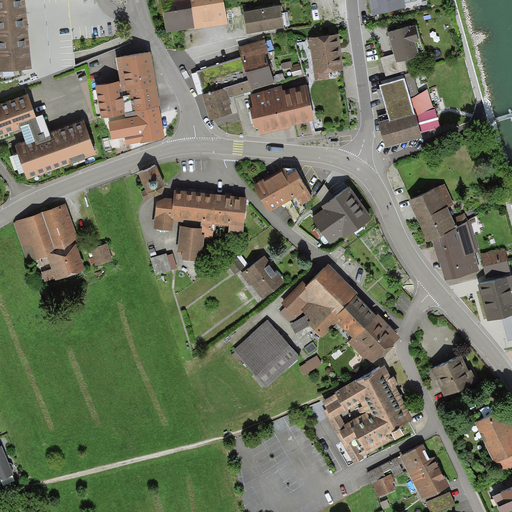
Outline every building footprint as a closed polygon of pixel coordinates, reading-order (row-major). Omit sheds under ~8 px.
[(0,0),(0,73),(31,70),(24,0),(0,0)] [(189,0),(160,0),(167,33),(194,28),(189,0)] [(189,0),(194,28),(194,30),(228,25),(223,0),(189,0)] [(368,0),(373,16),(406,9),(405,5),(417,2),(416,0),(368,0)] [(280,6),(243,13),(247,35),(284,29),(280,6)] [(415,26),(388,33),(394,54),(396,63),(408,60),(419,57),(415,43),(419,42),(415,26)] [(339,35),(308,39),(314,81),(329,79),(329,73),(344,71),(339,35)] [(238,47),(241,57),(251,91),(274,84),(265,54),(268,53),(264,39),(238,47)] [(152,53),(116,59),(120,82),(95,86),(101,119),(125,115),(125,114),(160,107),(160,104),(152,53)] [(380,58),(386,79),(412,72),(408,60),(396,63),(394,54),(380,58)] [(251,91),(241,57),(196,71),(204,96),(202,96),(210,122),(234,114),(229,99),(252,92),(251,91)] [(292,67),(290,68),(293,77),(303,74),(299,63),(292,65),(292,67)] [(381,81),(382,85),(405,79),(410,97),(419,95),(412,73),(381,81)] [(378,123),(386,149),(422,138),(421,133),(416,116),(416,115),(415,116),(410,97),(405,79),(382,85),(379,86),(389,120),(378,123)] [(282,86),(250,96),(253,109),(250,109),(255,130),(258,129),(260,136),(291,129),(291,127),(315,122),(307,86),(282,91),(282,86)] [(28,96),(0,105),(0,137),(20,130),(22,136),(25,143),(15,147),(27,180),(71,165),(72,166),(85,161),(85,160),(96,156),(84,122),(50,134),(43,117),(36,119),(28,96)] [(163,104),(160,104),(160,107),(125,114),(125,115),(130,145),(169,138),(163,104)] [(435,110),(416,116),(421,133),(440,127),(435,110)] [(147,161),(138,169),(146,187),(142,189),(146,198),(156,193),(156,192),(163,189),(165,179),(157,160),(147,161)] [(314,194),(295,163),(288,168),(285,163),(253,182),(269,209),(296,193),(302,201),(314,194)] [(372,212),(350,181),(322,201),(323,205),(313,212),(330,239),(343,231),(345,233),(372,212)] [(196,187),(174,185),(173,194),(171,216),(173,216),(183,217),(184,215),(200,216),(200,222),(202,222),(202,229),(205,229),(204,234),(213,234),(215,219),(212,219),(216,189),(196,187)] [(409,202),(419,224),(447,207),(448,209),(454,205),(444,185),(409,202)] [(231,191),(216,189),(212,219),(215,219),(229,221),(228,227),(243,229),(247,193),(231,191)] [(171,216),(173,194),(168,193),(165,193),(157,195),(153,223),(172,225),(173,216),(171,216)] [(66,201),(13,220),(27,260),(39,255),(47,277),(85,264),(78,242),(80,241),(66,201)] [(427,242),(428,244),(433,241),(458,228),(448,209),(447,207),(419,224),(427,242)] [(200,222),(180,220),(179,231),(178,249),(182,249),(182,254),(196,255),(197,251),(203,251),(204,234),(205,229),(202,229),(202,222),(200,222)] [(435,251),(438,264),(440,263),(475,254),(479,252),(470,220),(458,228),(433,241),(435,251)] [(107,241),(91,246),(96,263),(113,258),(107,241)] [(505,250),(481,255),(487,280),(511,274),(505,250)] [(166,251),(151,255),(156,273),(177,266),(173,251),(167,253),(166,251)] [(273,262),(264,252),(240,270),(250,283),(252,281),(262,295),(285,278),(273,262)] [(245,263),(236,253),(227,260),(235,271),(245,263)] [(480,272),(475,254),(440,263),(442,271),(445,281),(480,272)] [(333,312),(357,289),(329,259),(303,278),(282,300),(286,304),(279,311),(296,329),(311,321),(322,333),(339,318),(333,312)] [(511,276),(484,283),(486,289),(492,313),(511,308),(511,276)] [(242,288),(236,293),(242,301),(248,296),(242,288)] [(354,333),(377,310),(367,300),(357,289),(333,312),(339,318),(354,333)] [(400,333),(378,309),(377,310),(354,333),(348,340),(370,363),(387,345),(400,333)] [(301,353),(268,317),(233,349),(267,385),(301,353)] [(462,350),(431,365),(439,381),(444,392),(477,377),(471,365),(469,365),(462,350)] [(322,363),(317,354),(300,365),(305,373),(322,363)] [(392,373),(384,360),(335,388),(336,389),(322,397),(327,406),(324,408),(354,461),(364,456),(363,454),(393,437),(388,429),(391,427),(395,434),(404,429),(401,422),(414,415),(395,381),(398,379),(394,372),(392,373)] [(501,406),(474,419),(498,467),(500,466),(502,471),(511,465),(511,421),(510,418),(508,419),(507,417),(501,406)] [(409,469),(409,470),(436,457),(435,454),(431,455),(423,440),(400,452),(401,453),(409,469)] [(0,476),(14,471),(1,442),(0,442),(0,476)] [(409,469),(401,453),(367,470),(372,481),(391,472),(394,477),(409,469)] [(436,457),(409,470),(422,494),(423,494),(426,500),(442,492),(439,487),(449,482),(436,457)] [(391,472),(372,481),(378,495),(395,488),(392,480),(394,480),(394,477),(391,472)] [(511,511),(511,480),(492,490),(502,511),(511,511)]
